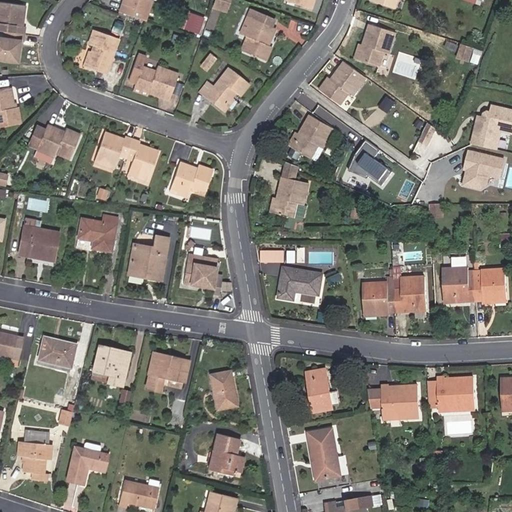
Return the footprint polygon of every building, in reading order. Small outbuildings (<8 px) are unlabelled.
[(0,0),(0,19),(6,20),(4,28),(25,30),(25,23),(21,22),(24,2),(9,0),(0,0)] [(122,0),(119,9),(144,17),(150,0),(122,0)] [(226,5),(212,1),(211,4),(224,9),(226,5)] [(200,16),(188,12),(184,24),(196,27),(200,16)] [(239,30),(243,32),(250,14),(246,12),(239,30)] [(250,14),(243,32),(248,33),(242,47),(265,56),(271,42),(268,40),(274,23),(250,14)] [(364,44),(360,58),(379,64),(383,51),(389,52),(396,30),(371,22),(364,44)] [(25,30),(4,28),(3,36),(0,35),(0,58),(16,60),(18,38),(23,39),(25,30)] [(95,45),(88,67),(106,72),(117,37),(93,29),(89,44),(90,44),(95,45)] [(473,45),(463,41),(460,53),(469,56),(473,45)] [(355,57),(360,58),(364,44),(360,42),(355,57)] [(83,66),(88,67),(95,45),(90,44),(83,66)] [(207,48),(197,61),(205,66),(214,54),(207,48)] [(136,85),(151,90),(171,96),(179,71),(158,64),(156,69),(142,65),(145,56),(138,54),(130,79),(137,81),(136,85)] [(367,75),(346,59),(332,78),(323,90),(341,103),(350,91),(353,94),(367,75)] [(221,107),(230,95),(234,90),(238,94),(249,80),(228,65),(211,87),(205,95),(221,107)] [(323,90),(332,78),(329,76),(320,88),(323,90)] [(205,95),(211,87),(205,83),(200,92),(205,95)] [(149,94),(151,90),(136,85),(134,90),(149,94)] [(0,125),(21,120),(17,104),(13,105),(8,86),(0,88),(0,125)] [(233,98),(230,95),(221,107),(224,109),(233,98)] [(511,112),(511,108),(511,105),(494,101),(492,107),(488,106),(485,108),(484,114),(480,116),(478,116),(472,138),(482,141),(483,136),(485,135),(489,119),(511,124),(511,112)] [(302,130),(294,143),(313,154),(319,142),(324,145),(335,125),(312,112),(302,130)] [(511,124),(489,119),(485,135),(483,136),(482,141),(490,143),(495,123),(511,127),(511,124)] [(438,127),(430,121),(420,138),(429,143),(438,127)] [(38,150),(56,157),(58,153),(72,158),(81,135),(67,129),(65,132),(48,125),(38,150)] [(291,141),(294,143),(302,130),(299,128),(291,141)] [(126,156),(132,136),(125,134),(124,137),(105,131),(96,158),(115,163),(119,154),(126,156)] [(142,139),(132,136),(126,156),(135,159),(132,169),(151,175),(160,149),(141,143),(142,139)] [(499,172),(504,154),(469,145),(465,163),(468,164),(467,168),(466,169),(463,179),(480,183),(486,179),(488,169),(499,172)] [(54,162),(56,157),(38,150),(36,155),(54,162)] [(114,167),(115,163),(96,158),(95,162),(114,167)] [(177,188),(190,192),(191,187),(205,192),(213,168),(199,164),(198,166),(180,161),(172,187),(177,188)] [(151,175),(132,169),(131,173),(150,180),(151,175)] [(388,178),(378,172),(373,181),(383,187),(388,178)] [(279,195),(276,208),(296,213),(299,200),(305,201),(310,180),(285,173),(279,195)] [(189,197),(190,192),(177,188),(175,193),(189,197)] [(445,212),(444,198),(432,197),(432,212),(445,212)] [(370,202),(360,199),(357,209),(367,212),(370,202)] [(23,222),(33,223),(34,215),(24,213),(23,222)] [(99,223),(114,225),(116,218),(100,215),(99,223)] [(110,253),(114,225),(99,223),(80,219),(76,240),(91,242),(90,250),(110,253)] [(57,227),(33,223),(23,222),(18,250),(52,255),(57,227)] [(148,268),(147,273),(161,275),(169,232),(155,229),(152,242),(151,251),(132,248),(129,264),(148,268)] [(151,251),(152,242),(134,239),(132,248),(151,251)] [(262,262),(286,261),(285,250),(262,250),(262,262)] [(217,257),(188,252),(184,274),(212,280),(211,284),(220,286),(223,270),(214,268),(217,257)] [(327,265),(290,258),(285,288),(301,291),(303,281),(323,285),(327,265)] [(477,291),(476,265),(470,265),(470,261),(446,262),(446,297),(456,297),(456,292),(477,291)] [(129,269),(147,273),(148,268),(129,264),(129,269)] [(508,264),(476,265),(477,291),(477,296),(509,295),(508,264)] [(402,284),(397,284),(397,301),(416,301),(417,306),(427,306),(425,271),(402,271),(402,284)] [(397,284),(396,272),(392,272),(392,276),(388,276),(366,277),(367,308),(398,307),(397,301),(397,284)] [(1,326),(0,330),(0,331),(0,334),(16,338),(18,330),(1,326)] [(0,334),(0,331),(0,330),(0,353),(19,358),(23,339),(16,338),(0,334)] [(40,355),(71,363),(76,342),(45,335),(40,355)] [(122,380),(128,354),(110,349),(111,344),(100,341),(92,373),(122,380)] [(110,349),(128,354),(130,348),(111,344),(110,349)] [(154,349),(153,354),(171,359),(173,354),(154,349)] [(171,359),(153,354),(146,386),(159,389),(162,375),(183,379),(188,357),(173,354),(171,359)] [(69,371),(71,363),(40,355),(38,362),(69,371)] [(308,363),(316,404),(334,401),(327,360),(308,363)] [(231,367),(210,371),(216,407),(237,403),(231,367)] [(440,373),(441,406),(478,406),(477,376),(453,377),(452,372),(440,373)] [(381,376),(382,414),(420,414),(420,381),(392,381),(391,376),(381,376)] [(181,388),(182,384),(163,379),(162,383),(181,388)] [(305,425),(314,472),(338,468),(329,421),(305,425)] [(25,429),(24,439),(44,441),(45,431),(25,429)] [(232,458),(234,451),(238,436),(215,430),(207,469),(232,475),(234,468),(241,470),(242,461),(232,458)] [(23,456),(24,439),(16,438),(14,455),(23,456)] [(43,458),(44,441),(24,439),(23,456),(22,468),(30,469),(30,478),(47,479),(48,471),(43,470),(43,458)] [(85,463),(105,467),(108,453),(74,445),(67,478),(80,482),(85,463)] [(447,448),(438,449),(438,459),(448,458),(447,448)] [(244,454),(234,451),(232,458),(242,461),(244,454)] [(347,455),(339,456),(341,472),(349,471),(347,455)] [(103,473),(105,467),(85,463),(80,482),(86,483),(89,470),(103,473)] [(157,486),(159,480),(149,477),(147,484),(157,486)] [(118,499),(127,501),(153,507),(158,487),(157,486),(147,484),(122,478),(118,499)] [(226,511),(229,501),(235,503),(237,495),(211,488),(207,508),(202,507),(201,511),(226,511)] [(325,511),(362,511),(362,505),(345,508),(344,504),(372,500),(370,489),(342,494),(343,502),(324,505),(325,511)] [(374,495),(375,504),(383,503),(382,494),(374,495)] [(126,508),(127,501),(118,499),(116,506),(126,508)] [(233,511),(235,503),(229,501),(226,511),(233,511)]
